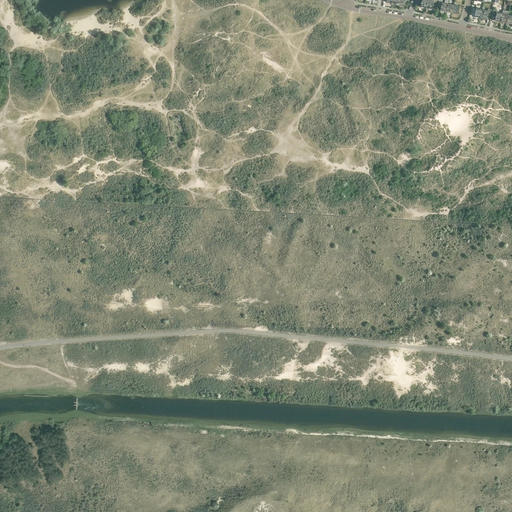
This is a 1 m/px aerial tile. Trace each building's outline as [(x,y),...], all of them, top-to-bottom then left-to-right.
[(427,0),(426,8),(432,9),(433,5),(436,6),(437,0),(427,0)] [(446,12),(448,4),(448,1),(445,0),(444,0),(444,3),(442,3),(442,1),(439,0),(438,0),(437,6),(441,6),(440,11),(446,12)] [(487,11),(482,10),(480,17),(486,19),(487,15),(490,15),(491,9),(488,9),(487,11)] [(495,20),(501,21),(502,14),(496,13),(497,11),(493,10),(492,16),(495,16),(495,20)] [(503,10),(502,14),(501,21),(507,23),(508,15),(509,11),(503,10)]
